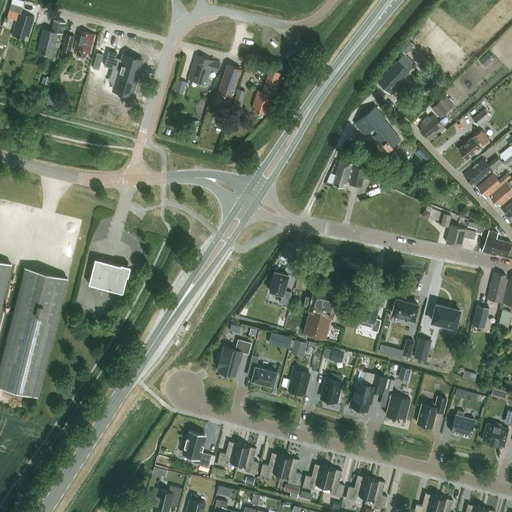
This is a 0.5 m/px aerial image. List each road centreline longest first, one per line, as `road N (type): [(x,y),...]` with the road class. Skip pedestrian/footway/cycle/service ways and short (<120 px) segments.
road 1 (secondary): [(43,511),(249,198)]
road 2 (unclassified): [(130,179),(181,24),(219,12),(303,24)]
road 3 (tertiary): [(511,267),(289,220),(249,198)]
road 4 (secondary): [(249,198),(391,0)]
road 5 (residential): [(401,462),(208,411),(183,388)]
road 6 (residential): [(511,237),(374,85)]
road 7 (track): [(303,223),(349,121),(382,93)]
road 8 (tertiary): [(130,179),(78,178),(0,158)]
road 9 (tertiary): [(249,198),(201,177),(130,179)]
